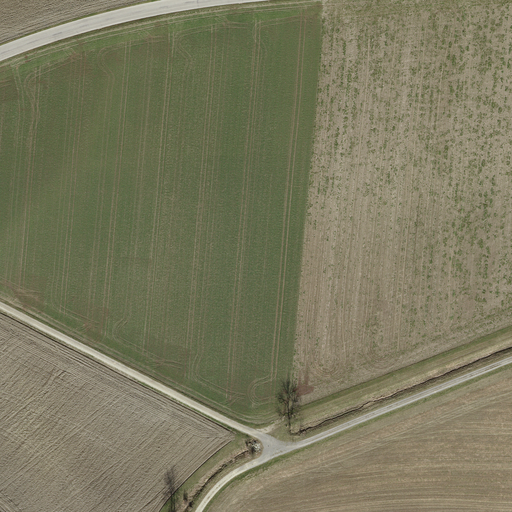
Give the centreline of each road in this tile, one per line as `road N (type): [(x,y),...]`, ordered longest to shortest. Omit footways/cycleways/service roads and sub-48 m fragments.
road 1 (track): [(0,306),(292,448),(511,364)]
road 2 (track): [(255,435),(511,336)]
road 3 (residential): [(231,0),(107,21),(0,55)]
